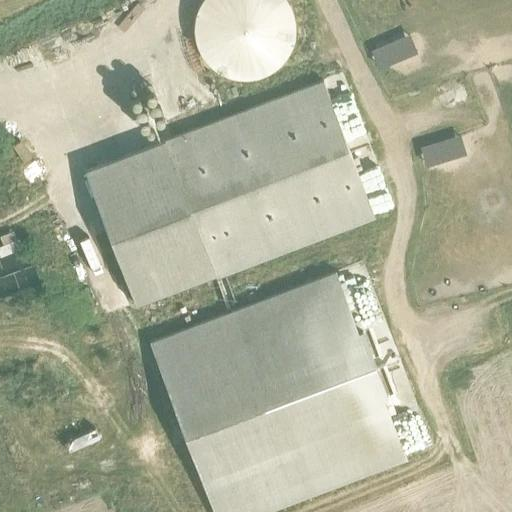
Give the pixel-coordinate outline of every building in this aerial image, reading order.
[(195,0),(216,69),(230,65),(234,78),(309,57),(292,0),(195,0)] [(86,32),(88,43),(119,38),(118,27),(86,32)] [(410,33),(372,50),(380,68),(418,51),(410,33)] [(323,78),(85,168),(136,303),(215,273),(216,276),(375,216),(323,78)] [(461,134),(421,146),(427,166),(466,154),(461,134)] [(20,141),(13,145),(24,162),(31,157),(20,141)] [(0,274),(0,294),(42,282),(31,246),(0,256),(5,273),(0,274)] [(336,270),(150,340),(215,511),(266,511),(407,459),(384,396),(389,394),(363,326),(358,328),(336,270)] [(75,449),(106,436),(101,423),(69,435),(75,449)]
